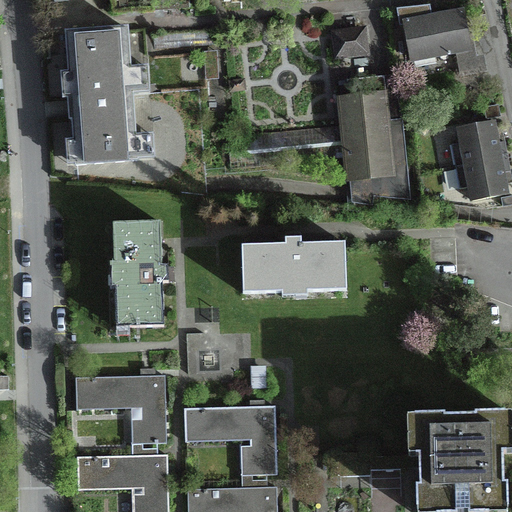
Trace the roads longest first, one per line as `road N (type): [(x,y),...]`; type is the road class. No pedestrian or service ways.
road 1 (residential): [(29,511),(33,165),(10,0)]
road 2 (residential): [(511,120),(490,0)]
